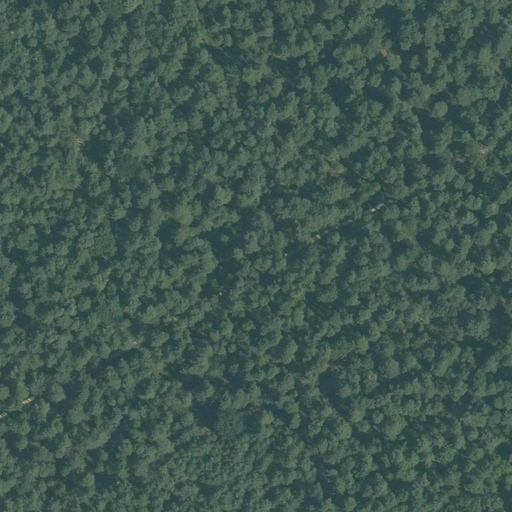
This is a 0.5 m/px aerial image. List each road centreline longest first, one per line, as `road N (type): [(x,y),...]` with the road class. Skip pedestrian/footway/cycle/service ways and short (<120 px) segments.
road 1 (track): [(511,133),(0,408)]
road 2 (track): [(57,511),(511,271)]
road 3 (track): [(106,0),(181,112),(379,0)]
